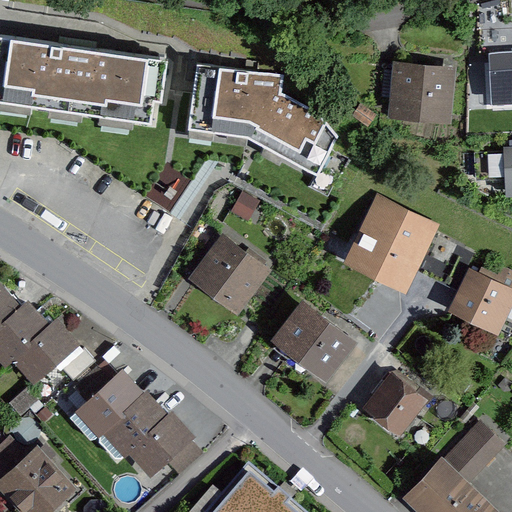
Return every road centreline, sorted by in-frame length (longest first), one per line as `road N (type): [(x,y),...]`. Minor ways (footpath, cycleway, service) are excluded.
road 1 (residential): [(474,0),(379,26),(282,31),(85,0)]
road 2 (unclassified): [(259,415),(186,353),(0,226)]
road 3 (unclassified): [(371,511),(259,415)]
road 4 (residential): [(155,511),(259,415)]
